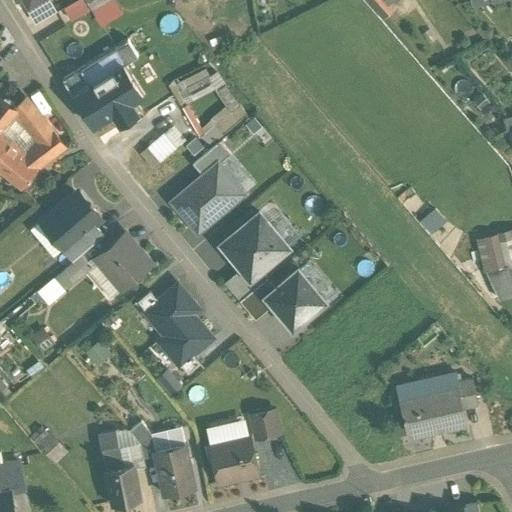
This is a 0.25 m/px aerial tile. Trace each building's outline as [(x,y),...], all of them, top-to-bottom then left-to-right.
[(38,22),(57,10),(50,0),(45,0),(30,9),(38,22)] [(78,0),(63,10),(71,22),(89,9),(82,0),(78,0)] [(86,0),(92,10),(109,0),(86,0)] [(397,9),(390,0),(364,0),(380,21),(397,9)] [(125,44),(114,51),(124,66),(137,58),(126,41),(124,42),(125,44)] [(91,86),(72,98),(92,127),(142,95),(124,66),(91,86)] [(213,68),(173,90),(184,109),(213,93),(226,110),(202,135),(210,144),(249,117),(213,68)] [(80,72),(62,82),(72,98),(91,86),(80,72)] [(0,131),(16,115),(12,111),(14,110),(0,98),(0,131)] [(65,148),(26,100),(14,110),(12,111),(16,115),(51,158),(65,148)] [(51,158),(16,115),(0,131),(0,142),(4,146),(8,143),(38,167),(51,158)] [(175,125),(162,136),(141,154),(154,169),(188,140),(175,125)] [(220,141),(191,165),(202,178),(217,165),(230,154),(220,141)] [(4,146),(0,142),(0,171),(22,189),(38,167),(8,143),(4,146)] [(243,196),(217,165),(202,178),(173,202),(199,233),(243,196)] [(87,208),(75,193),(41,221),(55,238),(58,235),(66,245),(65,246),(66,247),(93,225),(102,218),(90,205),(87,208)] [(430,234),(447,219),(436,206),(419,221),(430,234)] [(260,213),(223,244),(243,269),(251,278),(260,270),(288,247),(260,213)] [(93,225),(66,247),(76,260),(82,255),(103,237),(93,225)] [(451,237),(441,226),(427,238),(437,250),(451,237)] [(511,230),(495,234),(496,236),(476,241),(483,273),(510,267),(511,266),(511,230)] [(125,235),(96,260),(121,291),(151,266),(125,235)] [(443,250),(430,261),(444,278),(457,267),(443,250)] [(76,260),(64,270),(74,284),(93,268),(82,255),(76,260)] [(511,275),(510,267),(494,270),(499,291),(511,287),(511,275)] [(224,284),(240,302),(267,279),(260,270),(251,278),(243,269),(224,284)] [(64,270),(55,278),(65,291),(74,284),(64,270)] [(325,301),(299,270),(276,289),(266,297),(274,306),(292,328),(325,301)] [(267,279),(240,302),(256,321),(274,306),(266,297),(276,289),(267,279)] [(145,312),(165,336),(192,314),(199,308),(178,284),(157,302),(145,312)] [(137,303),(145,312),(157,302),(149,292),(137,303)] [(213,339),(192,314),(165,336),(159,342),(180,367),(181,366),(193,356),(213,339)] [(201,364),(193,356),(181,366),(188,375),(201,364)] [(456,373),(397,386),(400,399),(458,386),(457,381),(458,381),(456,373)] [(458,381),(457,381),(458,386),(459,386),(464,406),(477,403),(472,378),(458,381)] [(400,399),(399,400),(404,421),(405,420),(408,433),(438,426),(439,431),(468,425),(464,406),(459,386),(458,386),(400,399)] [(274,411),(251,416),(256,439),(279,434),(274,411)] [(244,416),(205,424),(209,445),(249,436),(244,416)] [(150,435),(140,422),(130,430),(140,442),(143,458),(153,455),(153,453),(154,452),(150,435)] [(41,427),(31,437),(37,444),(48,435),(41,427)] [(115,430),(99,433),(106,470),(123,466),(119,447),(115,430)] [(140,442),(130,430),(115,430),(119,447),(127,445),(140,442)] [(66,452),(50,433),(48,435),(37,444),(54,463),(66,452)] [(249,436),(209,445),(218,483),(257,474),(249,436)] [(140,442),(127,445),(131,465),(133,464),(134,469),(145,467),(143,458),(140,442)] [(127,445),(119,447),(123,466),(131,465),(127,445)] [(154,452),(153,453),(153,455),(162,496),(194,488),(184,445),(154,452)] [(24,489),(18,461),(3,464),(4,464),(9,492),(24,489)] [(3,464),(0,465),(0,493),(9,492),(4,464),(3,464)] [(106,470),(113,505),(140,499),(134,469),(133,464),(131,465),(123,466),(106,470)] [(9,492),(0,493),(0,511),(13,511),(9,492)] [(477,511),(476,503),(452,508),(452,511),(477,511)]
